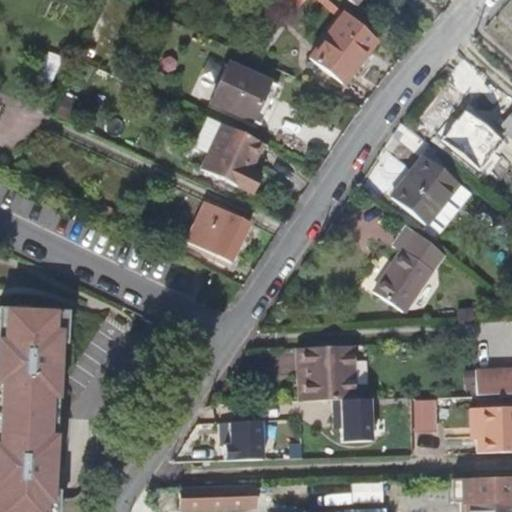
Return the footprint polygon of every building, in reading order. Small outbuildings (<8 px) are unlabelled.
[(140,10),(118,0),(110,0),(104,14),(133,27),(140,10)] [(342,86),(379,44),(345,15),(309,57),(342,86)] [(269,131),(286,93),(236,71),(219,109),(269,131)] [(74,113),(61,107),(56,117),(70,123),(74,113)] [(480,172),(502,143),(464,112),(441,141),(480,172)] [(253,171),(265,143),(210,118),(195,149),(210,154),(203,170),(256,194),(264,176),(253,171)] [(457,186),(423,159),(391,199),(425,226),(457,186)] [(117,213),(85,197),(80,206),(113,222),(117,213)] [(233,264),(250,224),(241,220),(206,204),(188,243),(233,264)] [(405,313),(443,255),(439,252),(406,226),(394,245),(402,251),(375,293),(405,313)] [(475,309),(464,310),(464,320),(476,320),(475,309)] [(51,492),(56,355),(61,355),(62,314),(0,311),(0,511),(55,511),(56,492),(51,492)] [(356,400),(354,345),(304,347),(305,381),(301,381),(301,402),(334,401),(356,400)] [(511,394),(511,370),(475,372),(476,396),(511,394)] [(356,400),(334,401),(335,417),(342,417),(343,443),(373,442),(371,400),(356,400)] [(511,453),(511,407),(469,409),(470,429),(476,429),(477,454),(511,453)] [(225,446),(225,461),(264,460),(262,421),(230,422),(231,445),(225,445),(225,446)] [(231,445),(230,422),(221,423),(222,447),(225,446),(225,445),(231,445)] [(511,511),(511,478),(478,479),(468,480),(469,504),(469,511),(511,511)] [(469,504),(468,480),(455,480),(456,504),(469,504)] [(386,504),(386,483),(356,484),(356,505),(386,504)] [(251,508),(250,486),(230,487),(177,488),(177,509),(251,508)]
